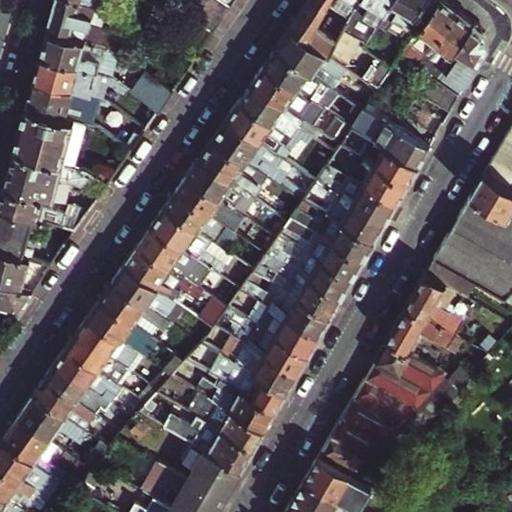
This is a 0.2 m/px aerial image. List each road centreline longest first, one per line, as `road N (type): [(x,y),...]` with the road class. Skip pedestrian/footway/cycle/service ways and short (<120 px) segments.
road 1 (residential): [(511,63),(249,511)]
road 2 (residential): [(266,0),(0,380)]
